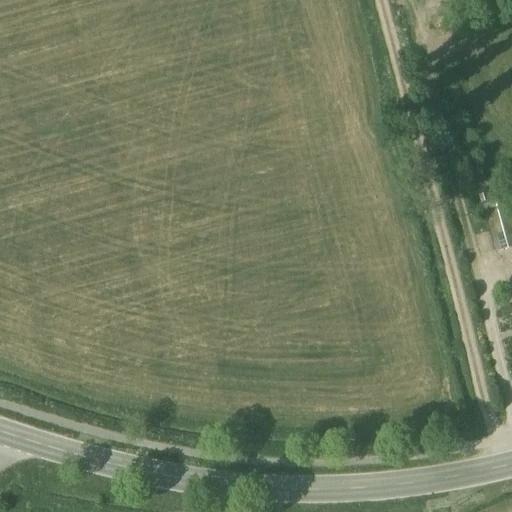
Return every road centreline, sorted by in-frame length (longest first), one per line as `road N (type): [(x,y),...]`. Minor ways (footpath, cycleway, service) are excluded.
road 1 (tertiary): [(0,434),(175,480),(262,489),(409,485),(511,466)]
road 2 (track): [(380,0),(500,468)]
